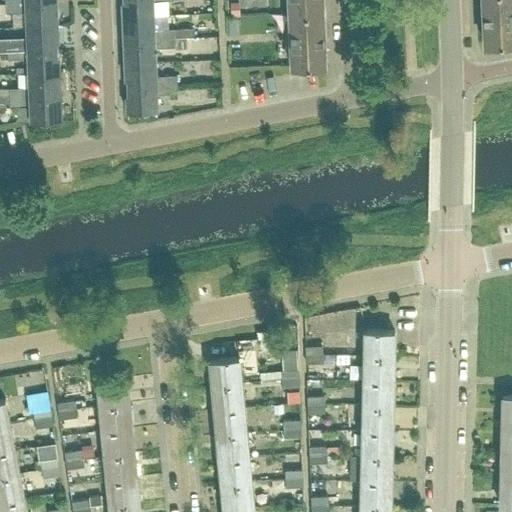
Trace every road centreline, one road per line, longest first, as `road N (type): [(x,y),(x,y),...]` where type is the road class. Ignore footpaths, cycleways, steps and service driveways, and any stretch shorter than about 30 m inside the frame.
road 1 (residential): [(171,315),(449,268)]
road 2 (residential): [(109,148),(347,96)]
road 3 (residential): [(444,511),(449,268)]
road 4 (residential): [(171,315),(184,511)]
road 5 (residential): [(449,268),(448,77)]
road 6 (residential): [(0,348),(171,315)]
road 7 (residential): [(109,148),(101,0)]
